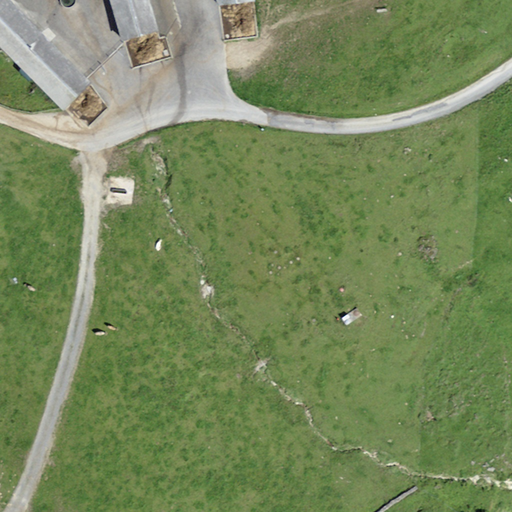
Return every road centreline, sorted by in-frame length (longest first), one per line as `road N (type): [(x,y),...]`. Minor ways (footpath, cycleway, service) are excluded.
road 1 (track): [(0,113),(82,137),(217,109),(318,125),(411,114),(511,62)]
road 2 (track): [(99,136),(77,333),(14,511)]
road 3 (track): [(201,110),(218,61),(375,0)]
road 4 (track): [(61,133),(26,156),(31,191),(46,203),(67,204),(96,184)]
